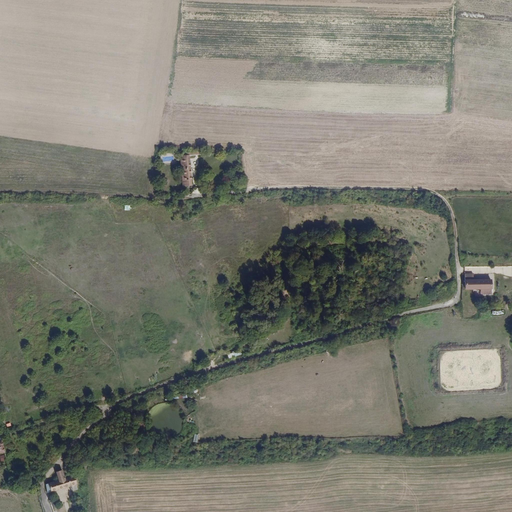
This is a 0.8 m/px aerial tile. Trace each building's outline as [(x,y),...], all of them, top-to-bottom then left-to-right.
[(489,285),(489,281),(489,280),(474,280),(474,274),(463,274),(464,289),(477,289),(477,293),(490,294),(490,288),(492,288),(492,285),(489,285)] [(241,350),(228,354),(230,359),(242,354),(241,350)] [(75,484),(73,477),(63,479),(61,471),(55,473),(57,481),(44,485),(46,493),(66,487),(69,486),(75,484)] [(34,491),(31,482),(16,487),(18,494),(34,491)] [(59,511),(55,498),(49,501),(52,511),(59,511)]
